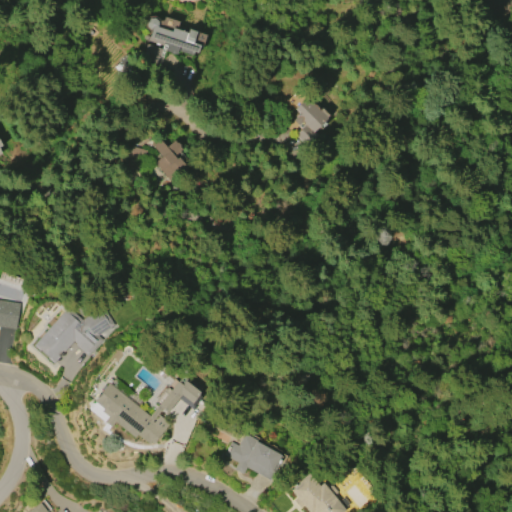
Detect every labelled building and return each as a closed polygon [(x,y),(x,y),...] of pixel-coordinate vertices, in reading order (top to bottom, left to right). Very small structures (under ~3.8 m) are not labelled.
[(155,26),(169,31),(170,27),(185,32),(187,29),(194,31),(191,42),(198,45),(196,53),(191,52),(190,55),(176,51),(175,54),(163,50),(158,66),(139,59),(144,43),(160,48),(161,45),(158,44),(157,45),(153,44),(154,43),(144,40),(145,36),(147,36),(150,29),(146,27),(145,23),(147,19),(152,19),(155,22),(155,26)] [(306,147),(294,135),(304,126),(301,123),(298,127),(292,120),(295,118),(294,116),(298,113),(294,109),(306,98),(311,104),(313,104),(318,110),(321,107),(333,120),(316,135),(317,137),(306,147)] [(174,140),(182,149),(174,156),(177,159),(178,158),(188,168),(186,170),(189,173),(182,180),(175,172),(168,178),(154,163),(161,157),(150,145),(158,138),(166,147),(174,140)] [(128,161),(132,147),(145,150),(140,165),(128,161)] [(0,300),(19,304),(15,330),(0,327),(0,300)] [(98,336),(101,339),(87,356),(74,345),(75,343),(72,341),(53,363),(32,346),(66,307),(81,320),(100,306),(114,325),(98,336)] [(133,438),(100,411),(101,409),(92,402),(108,382),(149,415),(166,394),(163,392),(169,384),(181,394),(167,412),(162,408),(151,421),(153,422),(157,417),(168,425),(153,444),(150,442),(148,444),(136,435),(133,438)] [(269,481),(245,468),(241,475),(233,470),(236,463),(222,455),(229,442),(236,446),(243,434),(257,442),(257,443),(279,455),(275,465),(277,466),(269,481)] [(344,511),(308,511),(303,506),(300,508),(294,501),(297,498),(289,489),(308,473),(319,486),(323,482),(328,488),(330,486),(332,486),(335,489),(336,494),(334,496),(346,511),(344,511)] [(28,511),(40,503),(47,511),(28,511)]
